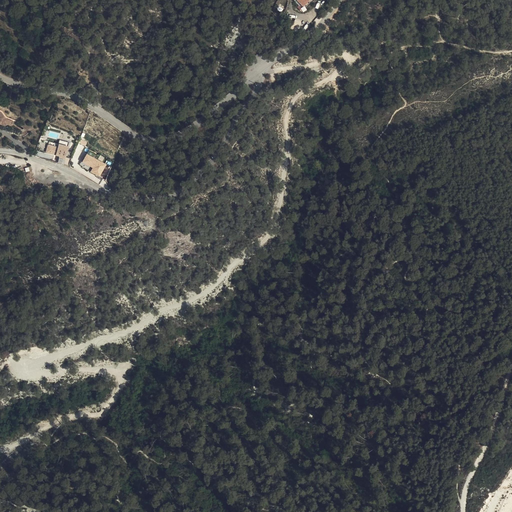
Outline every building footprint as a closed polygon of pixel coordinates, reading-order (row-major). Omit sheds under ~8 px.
[(306,12),(312,4),(306,0),(300,8),(306,12)] [(300,18),(305,13),(301,9),(296,14),(300,18)] [(0,129),(2,131),(4,133),(7,134),(10,129),(2,126),(0,129)] [(65,163),(69,141),(60,139),(59,145),(48,143),(46,152),(60,155),(59,162),(65,163)] [(82,161),(93,166),(91,171),(100,175),(107,162),(87,152),(82,161)]
